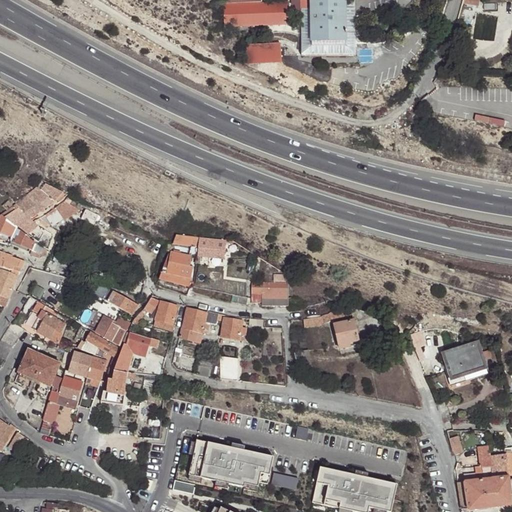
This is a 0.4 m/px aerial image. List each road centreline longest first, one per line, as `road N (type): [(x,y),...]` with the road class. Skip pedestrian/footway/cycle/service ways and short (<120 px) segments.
road 1 (motorway): [(511,206),(401,185),(295,150),(0,9)]
road 2 (motorway): [(0,62),(263,183),(390,224),(511,251)]
road 3 (track): [(421,86),(394,117),(357,123),(214,69),(88,0)]
road 4 (residential): [(432,414),(212,386),(174,374),(168,366),(185,300)]
road 5 (residential): [(125,511),(113,482),(31,435),(0,398)]
